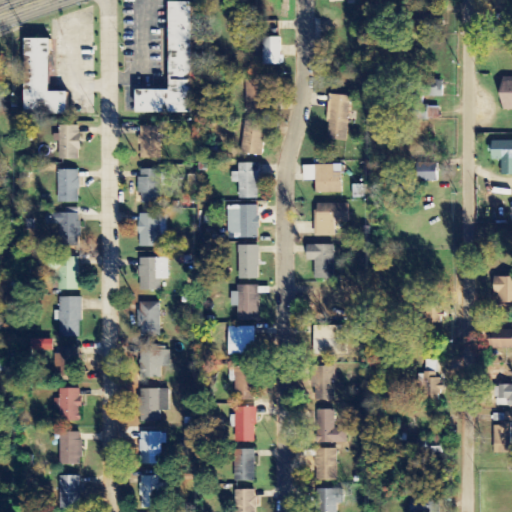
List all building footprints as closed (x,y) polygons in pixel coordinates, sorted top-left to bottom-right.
[(167,0),(167,82),(189,82),(189,0),(167,0)] [(47,89),(47,36),(23,36),(22,110),(67,110),(67,89),(47,89)] [(264,66),(283,66),(283,39),(265,38),(264,66)] [(247,115),(268,114),(268,80),(246,81),(247,115)] [(444,82),(435,82),(434,97),(444,98),(444,82)] [(134,86),(134,108),(189,109),(189,87),(134,86)] [(329,136),(339,136),(339,130),(349,130),(351,97),(331,96),(329,136)] [(264,156),(266,125),(245,123),(243,155),(264,156)] [(61,161),(81,161),(81,127),(61,127),(61,135),(53,136),(54,145),(60,144),(61,161)] [(162,159),(161,127),(141,128),(141,160),(162,159)] [(511,142),(493,142),(493,161),(503,161),(503,176),(511,176),(511,142)] [(259,164),(239,165),(239,173),(232,173),(232,184),(240,184),(240,200),(260,200),(259,164)] [(421,164),(421,182),(439,182),(439,164),(421,164)] [(342,194),(342,166),(304,166),(304,182),(316,182),(317,194),(342,194)] [(81,171),(60,171),(59,203),(80,204),(81,171)] [(140,172),(141,205),(161,204),(161,188),(166,187),(166,171),(140,172)] [(364,186),(352,186),(352,199),(364,199),(364,186)] [(336,223),(350,223),(349,204),(316,205),(317,237),(336,237),(336,223)] [(241,240),(260,239),(259,206),(240,207),(241,240)] [(81,215),(48,214),(48,230),(59,231),(59,245),(81,245),(81,215)] [(141,248),(161,248),(161,236),(166,236),(166,215),(140,215),(141,248)] [(335,280),(335,246),(309,246),(309,262),(316,262),(316,280),(335,280)] [(240,280),(260,280),(259,247),(240,247),(240,280)] [(80,258),(50,257),(49,272),(60,273),(59,291),(79,292),(80,258)] [(169,259),(140,260),(141,292),(161,292),(161,280),(169,280),(169,259)] [(239,322),(260,322),(260,286),(239,286),(239,293),(232,293),(232,308),(239,308),(239,322)] [(82,299),(61,299),(60,340),(82,340),(82,299)] [(161,338),(161,304),(141,304),(140,337),(161,338)] [(347,327),(314,327),(314,356),(347,356),(347,327)] [(229,328),(230,357),(256,356),(255,328),(229,328)] [(511,330),(501,330),(502,340),(494,341),(495,365),(507,365),(507,350),(511,349),(511,330)] [(33,351),(55,352),(56,341),(33,341),(33,351)] [(169,346),(141,347),(142,380),(162,379),(162,368),(170,368),(169,346)] [(60,350),(61,377),(83,377),(82,349),(60,350)] [(438,374),(438,362),(426,362),(426,374),(438,374)] [(256,401),(255,368),(230,369),(230,383),(236,383),(236,394),(240,394),(240,402),(256,401)] [(443,379),(426,379),(427,402),(443,402),(443,379)] [(511,407),(511,386),(500,387),(501,401),(509,401),(509,408),(511,407)] [(83,390),(61,390),(60,423),(82,423),(83,390)] [(170,391),(142,390),(141,424),(162,424),(162,412),(169,412),(170,391)] [(256,444),(257,409),(238,408),(237,444),(256,444)] [(347,445),(348,430),(335,429),(336,411),(319,411),(318,444),(347,445)] [(511,427),(511,424),(505,424),(505,416),(498,416),(498,426),(495,426),(495,455),(511,454),(511,427)] [(83,434),(62,433),(61,467),(82,467),(83,434)] [(163,466),(162,445),(167,445),(167,433),(141,434),(142,466),(163,466)] [(417,440),(418,456),(444,455),(444,439),(417,440)] [(235,483),(257,483),(256,450),(235,451),(235,483)] [(338,450),(319,450),(319,482),(338,482),(338,450)] [(81,477),(61,477),(62,511),(82,510),(81,477)] [(165,477),(141,477),(142,510),(166,510),(165,477)] [(338,511),(338,505),(344,505),(344,491),(321,490),(320,511),(338,511)] [(236,511),(257,511),(257,491),(236,492),(236,511)] [(411,498),(411,511),(436,511),(436,498),(411,498)]
